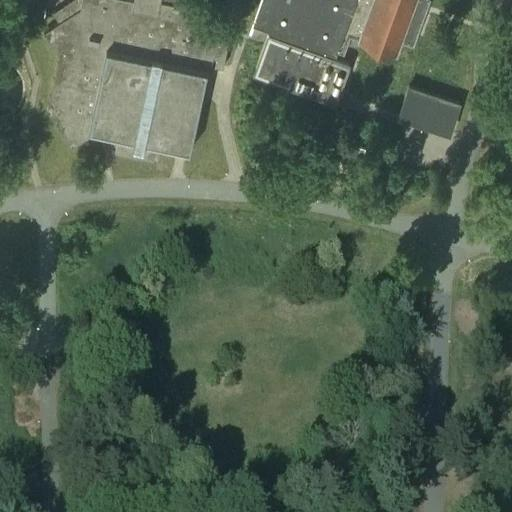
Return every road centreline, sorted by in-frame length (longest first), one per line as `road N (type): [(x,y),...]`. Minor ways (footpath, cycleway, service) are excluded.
road 1 (residential): [(40,198),(167,188),(244,192),(446,237)]
road 2 (residential): [(49,511),(40,198)]
road 3 (residential): [(432,511),(446,237)]
road 4 (residential): [(446,237),(483,77),(482,0)]
